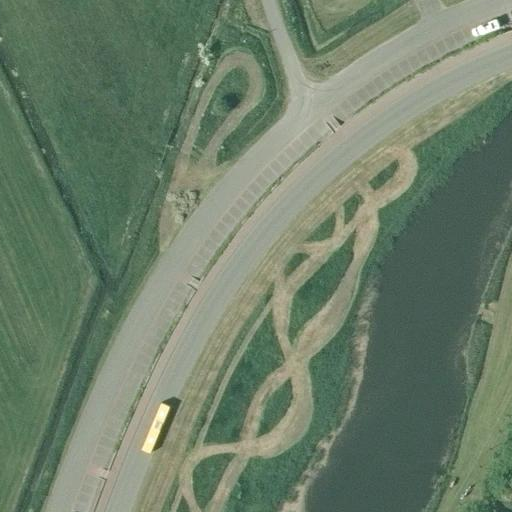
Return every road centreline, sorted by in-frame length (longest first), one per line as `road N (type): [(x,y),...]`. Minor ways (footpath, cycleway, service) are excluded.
road 1 (tertiary): [(116,511),(189,343),(270,222),(380,124),(511,54)]
road 2 (unclassified): [(56,511),(114,368),(186,240),(230,183),(308,108)]
road 3 (unclassified): [(308,108),(389,51),(498,0)]
